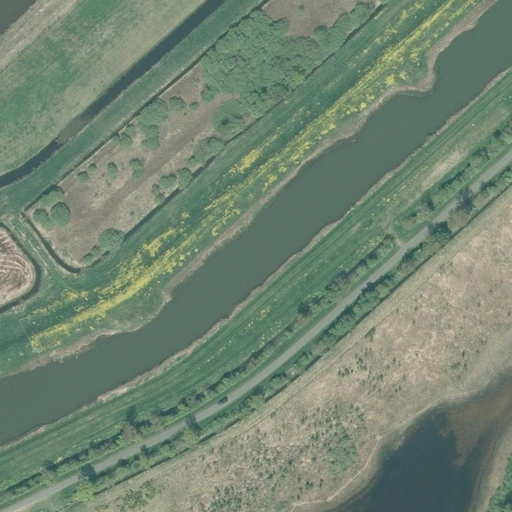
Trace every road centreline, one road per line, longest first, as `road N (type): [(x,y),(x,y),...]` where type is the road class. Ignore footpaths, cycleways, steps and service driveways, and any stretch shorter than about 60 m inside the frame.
road 1 (unclassified): [(8,511),(167,435),(266,375),(511,158)]
road 2 (track): [(231,189),(84,314),(4,206)]
road 3 (track): [(124,109),(4,206)]
